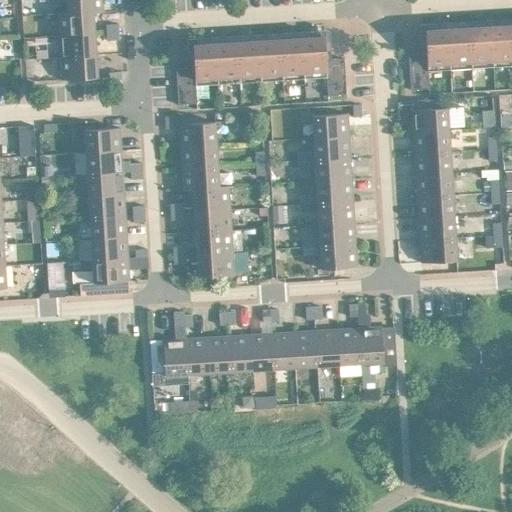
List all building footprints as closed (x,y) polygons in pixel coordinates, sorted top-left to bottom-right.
[(67,0),(68,8),(68,9),(94,8),(94,9),(104,8),(103,0),(67,0)] [(59,9),(60,31),(95,29),(94,9),(94,8),(68,9),(68,8),(59,9)] [(106,20),(107,28),(119,28),(118,20),(106,20)] [(511,20),(492,22),(494,63),(511,61),(511,20)] [(494,63),(492,22),(420,26),(421,49),(409,50),(411,86),(430,85),(429,67),(494,63)] [(119,28),(107,28),(107,36),(119,36),(119,28)] [(60,31),(61,53),(96,51),(95,29),(60,31)] [(331,32),(259,36),(262,77),(327,73),(328,91),(347,90),(345,55),(332,55),(331,32)] [(262,77),(259,36),(188,41),(189,64),(176,64),(179,100),(197,99),(196,81),(262,77)] [(96,51),(61,53),(62,75),(98,73),(96,51)] [(109,68),(110,76),(122,76),(121,67),(109,68)] [(414,128),(449,126),(447,94),(409,97),(409,98),(410,106),(411,106),(412,106),(414,128)] [(398,98),(397,98),(398,110),(398,115),(412,114),(411,106),(410,106),(409,98),(406,98),(398,98)] [(353,101),(354,113),(362,112),(361,101),(353,101)] [(313,112),(314,134),(349,132),(348,109),(313,112)] [(166,113),(166,124),(174,124),(174,112),(166,113)] [(495,114),(484,115),(484,123),(495,122),(495,114)] [(180,120),(181,142),(217,140),(215,118),(180,120)] [(44,120),(45,128),(57,127),(56,119),(44,120)] [(85,125),(86,148),(122,146),(120,123),(85,125)] [(414,128),(415,150),(450,148),(449,126),(414,128)] [(298,149),(298,157),(351,154),(349,132),(314,134),(315,148),(298,149)] [(488,133),(489,145),(497,145),(496,133),(488,133)] [(181,142),(183,164),(218,162),(217,140),(181,142)] [(497,145),(489,145),(490,157),(498,157),(497,145)] [(86,148),(88,170),(123,168),(122,146),(86,148)] [(256,147),(257,160),(265,159),(264,147),(256,147)] [(415,150),(416,171),(452,169),(450,148),(415,150)] [(316,164),(317,177),(352,175),(351,154),(298,157),(299,165),(316,164)] [(130,159),(131,167),(143,166),(142,158),(130,159)] [(265,159),(257,160),(257,171),(265,171),(265,159)] [(53,161),(42,161),(43,171),(53,171),(53,161)] [(184,187),(194,186),(194,185),(219,183),(219,182),(218,162),(183,164),(184,187)] [(143,166),(131,167),(131,175),(143,174),(143,166)] [(88,170),(89,191),(124,189),(123,168),(88,170)] [(416,171),(418,193),(453,191),(452,169),(416,171)] [(42,172),(42,190),(43,190),(56,190),(56,172),(42,172)] [(300,192),(301,200),(353,197),(352,175),(317,177),(317,191),(300,192)] [(491,176),(492,188),(500,188),(499,176),(491,176)] [(194,185),(194,186),(195,207),(230,204),(229,182),(219,182),(219,183),(194,185)] [(38,184),(27,185),(27,194),(38,194),(38,184)] [(500,188),(492,188),(492,200),(500,200),(500,188)] [(89,191),(90,213),(126,211),(124,189),(89,191)] [(418,193),(419,214),(454,212),(453,191),(418,193)] [(38,194),(28,195),(28,204),(39,203),(38,194)] [(318,207),(319,221),(355,218),(353,197),(301,200),(301,208),(318,207)] [(171,200),(171,208),(183,208),(183,200),(171,200)] [(133,202),(133,210),(145,209),(145,201),(133,202)] [(283,201),(273,202),(274,219),(284,219),(283,201)] [(195,207),(196,228),(231,226),(230,204),(195,207)] [(183,208),(171,208),(172,216),(184,215),(183,208)] [(145,209),(133,210),(134,218),(146,217),(145,209)] [(90,213),(92,234),(127,232),(126,211),(90,213)] [(419,214),(420,236),(456,234),(454,212),(419,214)] [(303,235),(304,243),(356,240),(355,218),(319,221),(320,234),(303,235)] [(494,219),(494,231),(502,231),(502,219),(494,219)] [(196,228),(198,250),(233,248),(231,226),(196,228)] [(502,231),(494,231),(495,243),(503,243),(502,231)] [(92,234),(93,256),(128,254),(127,232),(92,234)] [(456,234),(420,236),(422,259),(457,256),(456,234)] [(58,238),(46,239),(47,252),(59,251),(58,238)] [(356,240),(304,243),(304,251),(321,250),(322,265),(357,263),(356,240)] [(174,243),(174,251),(186,251),(185,243),(174,243)] [(136,246),(136,254),(148,253),(148,245),(136,246)] [(233,248),(198,250),(199,272),(234,270),(233,248)] [(186,251),(174,251),(175,259),(186,258),(186,251)] [(94,277),(82,278),(83,291),(129,288),(128,277),(130,277),(129,264),(137,263),(137,262),(149,261),(148,253),(136,254),(128,254),(93,256),(94,277)] [(358,312),(357,300),(349,301),(350,313),(358,312)] [(365,300),(357,300),(358,312),(366,312),(365,300)] [(315,315),(314,303),(306,304),(307,315),(315,315)] [(322,303),(314,303),(315,315),(323,315),(322,303)] [(279,305),(271,306),(272,318),(279,317),(279,305)] [(272,318),(271,306),(263,306),(264,318),(272,318)] [(228,320),(228,308),(220,309),(220,321),(228,320)] [(236,308),(228,308),(228,320),(236,320),(236,308)] [(192,310),(184,311),(185,323),(193,322),(192,310)] [(185,323),(184,311),(176,311),(177,323),(185,323)] [(366,312),(358,312),(359,324),(370,323),(369,312),(366,312)] [(370,323),(359,324),(361,359),(384,358),(381,322),(370,323)] [(359,324),(337,325),(339,360),(361,359),(359,324)] [(337,325),(315,326),(318,362),(339,360),(337,325)] [(315,326),(294,328),(296,363),(318,362),(315,326)] [(294,328),(272,329),(274,364),(296,363),(294,328)] [(272,329),(250,330),(253,366),(274,364),(272,329)] [(250,330),(229,332),(231,367),(253,366),(250,330)] [(229,332),(207,333),(209,368),(231,367),(229,332)] [(207,333),(186,334),(188,370),(209,368),(207,333)] [(186,334),(163,336),(165,371),(188,370),(186,334)] [(379,384),(364,385),(365,396),(379,395),(379,384)] [(253,392),(242,393),(243,404),(254,403),(253,392)] [(170,397),(155,398),(156,409),(170,409),(170,397)]
